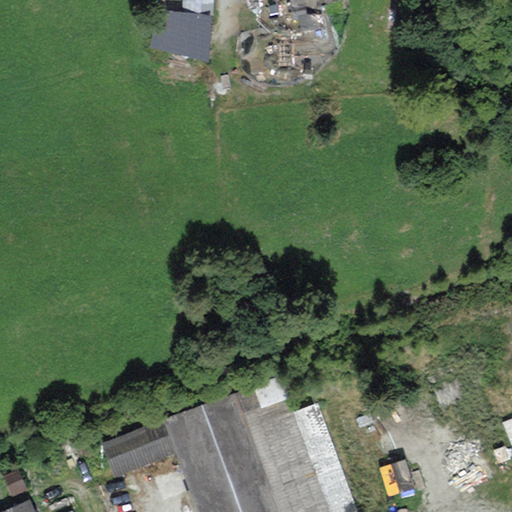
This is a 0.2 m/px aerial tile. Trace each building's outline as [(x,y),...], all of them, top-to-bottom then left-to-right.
[(183,0),(183,9),(159,8),(157,53),(210,54),(211,0),(183,0)] [(280,382),(240,397),(282,511),(346,511),(352,510),(315,408),(293,416),(280,382)] [(270,511),(230,399),(103,444),(114,474),(168,455),(177,452),(184,472),(198,511),(270,511)] [(511,412),(499,417),(509,441),(511,439),(511,412)] [(385,478),(410,472),(407,457),(381,463),(385,478)] [(24,479),(4,488),(11,503),(30,495),(24,479)]
